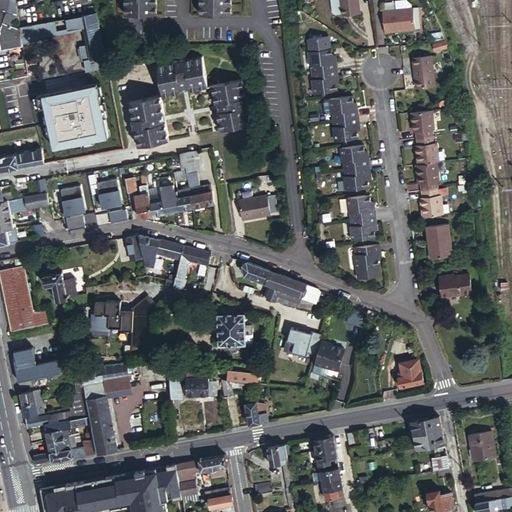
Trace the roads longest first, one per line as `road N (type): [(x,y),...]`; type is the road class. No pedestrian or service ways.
road 1 (residential): [(404,314),(233,247),(136,226),(0,252)]
road 2 (residential): [(404,314),(407,283),(380,69)]
road 3 (tertiary): [(449,400),(232,439)]
road 4 (tertiary): [(232,439),(26,478)]
road 5 (secondary): [(26,478),(0,351)]
